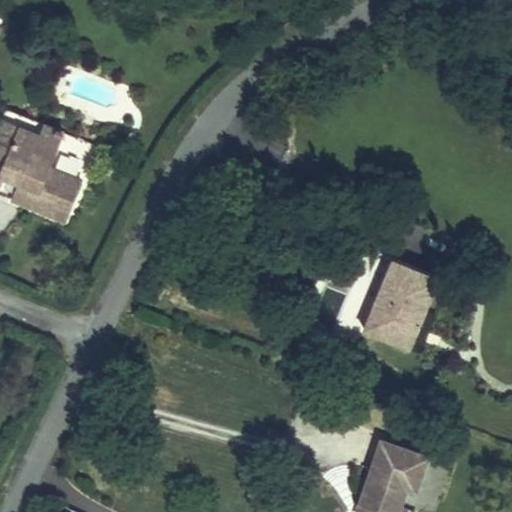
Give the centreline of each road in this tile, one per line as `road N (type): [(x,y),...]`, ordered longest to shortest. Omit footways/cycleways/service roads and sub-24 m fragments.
road 1 (residential): [(379,0),(269,58),(205,120),(92,332)]
road 2 (residential): [(92,332),(7,511)]
